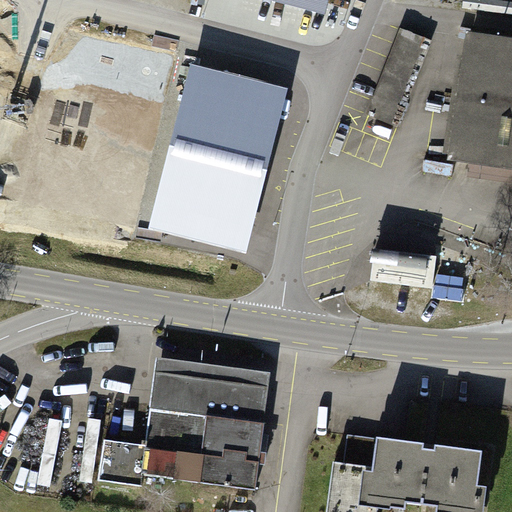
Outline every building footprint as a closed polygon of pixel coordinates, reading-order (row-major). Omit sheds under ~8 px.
[(329,0),(270,0),(326,14),(329,0)] [(405,23),(366,114),(396,126),(434,36),(405,23)] [(511,39),(455,32),(437,154),(511,164),(511,166),(505,212),(511,213),(511,39)] [(289,84),(192,59),(150,223),(247,248),(289,84)] [(259,374),(146,359),(133,447),(91,441),(86,479),(129,484),(130,475),(243,490),(259,374)] [(367,465),(338,461),(331,511),(386,511),(387,504),(442,511),(481,511),(484,491),(472,489),(478,454),(371,439),(367,465)]
